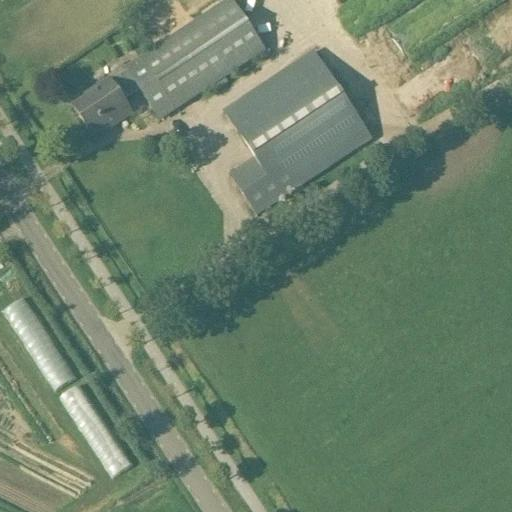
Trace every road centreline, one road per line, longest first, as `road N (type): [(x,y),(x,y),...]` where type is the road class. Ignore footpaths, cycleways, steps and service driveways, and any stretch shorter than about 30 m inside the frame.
road 1 (track): [(511,76),(111,334)]
road 2 (tertiary): [(228,511),(0,165)]
